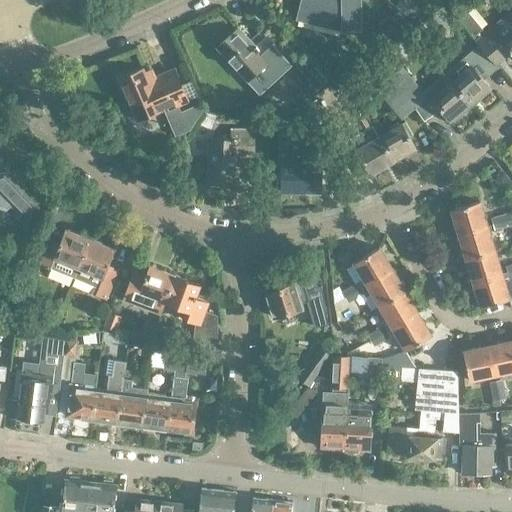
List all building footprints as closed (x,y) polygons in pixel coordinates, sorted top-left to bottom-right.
[(302,0),(300,11),(330,17),(328,24),(343,28),(360,28),(359,0),(302,0)] [(413,21),(415,23),(423,14),(408,0),(402,0),(396,6),(413,21)] [(477,39),(488,52),(496,44),(506,56),(511,50),(511,9),(486,32),(468,12),(460,19),(477,39)] [(420,21),(409,30),(420,44),(431,35),(420,21)] [(257,72),(264,79),(279,65),(269,55),(277,48),(267,37),(256,47),(237,27),(217,47),(248,80),(257,72)] [(473,62),(451,81),(469,102),(489,85),(483,78),(489,73),(480,62),(489,54),(488,52),(477,39),(476,40),(477,41),(466,51),(472,58),(470,59),(473,62)] [(387,48),(377,54),(386,68),(396,61),(387,48)] [(469,102),(451,81),(445,73),(423,92),(403,67),(389,79),(415,109),(423,102),(436,117),(442,111),(449,119),(469,102)] [(120,78),(137,118),(159,109),(158,107),(165,104),(167,108),(186,100),(174,72),(155,80),(150,69),(143,72),(142,68),(120,78)] [(401,120),(415,109),(389,79),(376,89),(401,120)] [(304,106),(312,125),(325,119),(316,100),(304,106)] [(402,123),(378,136),(392,161),(416,147),(409,136),(413,134),(405,121),(402,123)] [(209,182),(237,182),(237,155),(254,155),(254,129),(231,129),(231,138),(209,138),(209,166),(206,166),(206,178),(209,178),(209,182)] [(355,154),(342,132),(331,138),(344,160),(355,154)] [(305,193),(320,193),(320,163),(311,163),(309,163),(309,145),(309,134),(278,133),(278,163),(281,163),(281,175),(277,175),(277,190),(305,190),(305,193)] [(392,161),(378,136),(355,149),(369,174),(392,161)] [(0,207),(7,210),(12,206),(17,211),(13,220),(28,228),(39,207),(5,173),(0,174),(0,207)] [(451,209),(458,234),(487,225),(480,200),(451,209)] [(491,219),(493,226),(511,220),(510,213),(491,219)] [(493,226),(494,232),(511,226),(511,219),(511,220),(493,226)] [(458,234),(466,257),(494,249),(487,225),(458,234)] [(76,267),(78,267),(90,237),(92,234),(82,230),(81,233),(66,227),(59,243),(48,239),(39,261),(50,266),(53,261),(68,267),(69,264),(71,265),(70,268),(74,270),(76,267)] [(90,237),(78,267),(78,268),(74,278),(94,286),(92,293),(106,298),(118,268),(108,263),(114,247),(90,237)] [(367,284),(392,269),(379,247),(353,261),(367,284)] [(466,257),(473,281),(502,273),(494,249),(466,257)] [(159,314),(164,301),(175,274),(149,264),(145,273),(133,269),(121,299),(159,314)] [(379,305),(405,290),(392,269),(367,284),(379,305)] [(502,273),(473,281),(480,306),(510,297),(502,273)] [(175,274),(164,301),(188,310),(184,319),(195,322),(193,341),(199,342),(198,355),(221,358),(222,346),(218,345),(218,315),(206,310),(209,301),(196,297),(200,283),(175,274)] [(296,281),(266,291),(273,316),(301,307),(296,293),(317,286),(314,276),(300,280),(300,281),(297,282),(296,281)] [(358,281),(341,290),(345,297),(362,287),(358,281)] [(365,293),(362,287),(345,297),(348,303),(365,293)] [(387,330),(392,327),(418,312),(405,290),(379,305),(388,320),(386,324),(359,339),(362,345),(370,341),(387,330)] [(418,312),(392,327),(405,349),(431,334),(418,312)] [(103,328),(116,333),(122,318),(109,313),(103,328)] [(390,336),(387,330),(370,341),(374,346),(390,336)] [(43,336),(41,353),(63,355),(65,338),(43,336)] [(511,339),(488,345),(495,375),(511,370),(511,339)] [(64,358),(75,359),(77,343),(66,342),(64,358)] [(92,418),(116,421),(122,389),(122,383),(125,361),(126,345),(117,344),(112,375),(109,374),(107,387),(96,385),(92,418)] [(305,364),(317,373),(331,355),(319,345),(305,364)] [(495,375),(488,345),(463,350),(470,380),(495,375)] [(163,367),(174,369),(176,351),(165,350),(163,367)] [(170,395),(166,427),(192,431),(195,402),(185,401),(188,377),(184,377),(185,371),(187,353),(176,351),(174,369),(170,395)] [(382,357),(382,365),(402,366),(400,352),(382,354),(382,357)] [(331,451),(345,451),(346,413),(347,398),(347,386),(348,355),(331,355),(317,373),(309,385),(309,386),(290,411),(290,412),(296,416),(315,390),(316,386),(316,384),(321,376),(329,377),(329,387),(331,387),(331,391),(321,391),(320,429),(319,429),(318,447),(331,447),(331,451)] [(382,365),(382,357),(353,356),(352,371),(368,371),(368,382),(381,383),(382,365)] [(66,414),(92,418),(96,385),(82,383),(85,363),(74,361),(71,382),(70,383),(66,414)] [(130,384),(133,362),(125,361),(122,383),(130,384)] [(62,366),(41,363),(39,372),(22,370),(20,386),(16,385),(14,396),(18,397),(16,416),(20,416),(19,420),(40,423),(40,419),(44,419),(47,392),(58,394),(62,366)] [(382,365),(382,378),(417,381),(414,408),(420,409),(419,421),(418,427),(389,423),(386,451),(411,453),(412,456),(426,458),(430,455),(439,456),(440,445),(440,442),(444,443),(444,437),(434,436),(436,419),(443,419),(442,430),(458,431),(458,412),(457,369),(402,366),(382,365)] [(506,400),(502,381),(499,382),(499,378),(496,379),(501,402),(506,400)] [(493,403),(501,402),(496,379),(495,379),(495,382),(489,383),(493,403)] [(116,421),(141,424),(146,388),(131,385),(130,390),(122,389),(116,421)] [(141,424),(166,427),(170,395),(147,392),(148,388),(146,388),(141,424)] [(346,413),(345,451),(358,452),(358,449),(368,449),(370,410),(358,409),(358,414),(346,413)] [(479,411),(458,412),(458,431),(458,444),(463,444),(462,472),(490,473),(490,464),(495,464),(496,445),(496,431),(480,431),(480,425),(479,411)] [(511,411),(500,412),(501,424),(511,423),(511,411)] [(88,511),(92,481),(82,480),(78,476),(70,475),(67,478),(64,478),(61,511),(88,511)] [(92,481),(88,511),(114,511),(117,484),(115,483),(112,480),(104,479),(101,482),(92,481)] [(216,511),(218,489),(201,487),(198,511),(216,511)] [(234,511),(236,491),(218,489),(216,511),(234,511)] [(271,511),(272,499),(252,496),(250,511),(271,511)] [(156,511),(157,501),(136,498),(135,510),(124,509),(123,511),(156,511)] [(291,511),(292,501),(272,499),(271,511),(291,511)] [(157,501),(156,511),(194,511),(194,509),(182,508),(182,503),(157,501)]
